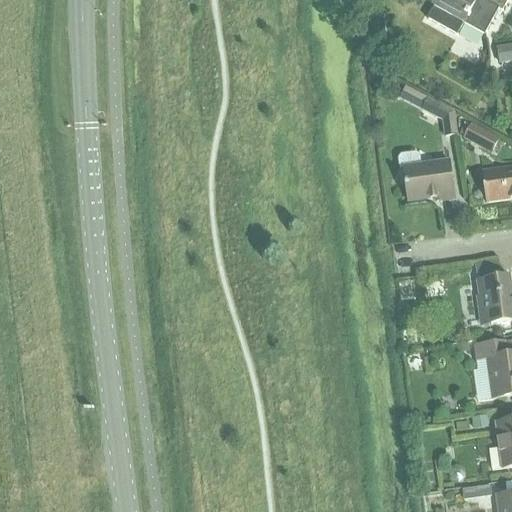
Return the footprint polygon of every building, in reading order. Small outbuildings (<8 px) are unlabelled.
[(502,13),(509,0),(439,0),(428,21),(457,37),(464,25),(484,36),(498,11),(502,13)] [(511,48),(498,50),(500,67),(511,65),(511,48)] [(400,100),(421,111),(427,100),(406,89),(400,100)] [(427,100),(421,111),(436,119),(441,121),(444,138),(457,136),(454,114),(442,108),(427,100)] [(486,134),(471,126),(463,142),(478,150),(486,134)] [(404,169),(408,204),(439,199),(440,203),(455,201),(449,163),(421,167),(420,157),(415,154),(401,156),(398,160),(399,170),(404,169)] [(511,169),(482,173),(486,204),(511,200),(511,169)] [(499,262),(475,266),(476,275),(500,272),(499,262)] [(491,326),(511,322),(511,293),(509,278),(477,283),(479,298),(477,298),(480,316),(489,315),(491,326)] [(468,344),(456,346),(457,355),(469,353),(468,344)] [(511,356),(507,357),(505,344),(475,348),(477,362),(487,361),(492,401),(511,398),(511,356)] [(487,418),(472,420),(473,431),(488,429),(487,418)] [(511,422),(496,425),(503,470),(511,468),(511,422)] [(490,487),(475,489),(477,501),(491,499),(490,487)] [(511,511),(511,495),(498,497),(499,511),(511,511)]
